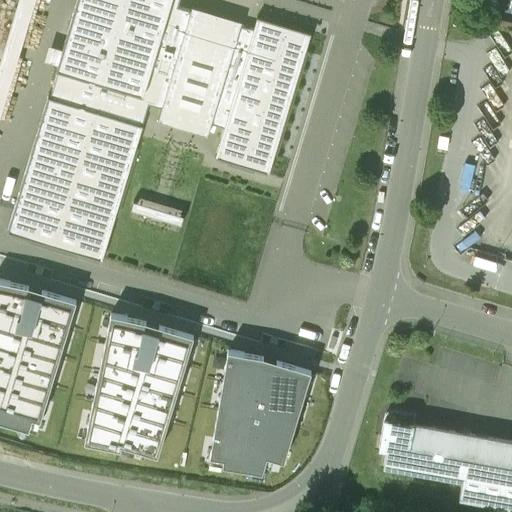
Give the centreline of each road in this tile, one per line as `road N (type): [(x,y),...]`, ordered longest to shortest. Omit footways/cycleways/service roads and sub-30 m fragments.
road 1 (residential): [(433,0),(379,295)]
road 2 (residential): [(379,295),(320,481),(280,511)]
road 3 (residential): [(152,505),(0,470)]
road 4 (residential): [(511,332),(379,295)]
